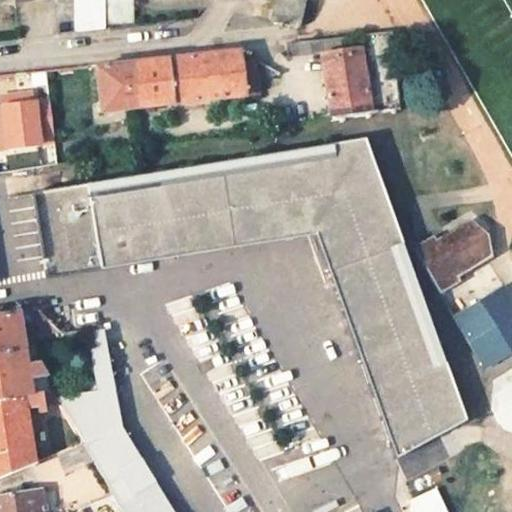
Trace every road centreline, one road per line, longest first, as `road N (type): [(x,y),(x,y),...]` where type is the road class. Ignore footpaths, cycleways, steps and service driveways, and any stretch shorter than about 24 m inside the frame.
road 1 (unknown): [(276,511),(349,449),(290,248)]
road 2 (residential): [(0,50),(199,34),(219,0)]
